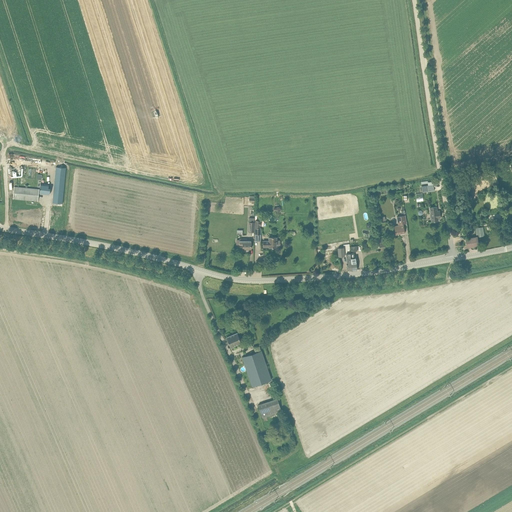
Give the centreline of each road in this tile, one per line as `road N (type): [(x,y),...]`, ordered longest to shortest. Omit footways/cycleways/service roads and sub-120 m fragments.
road 1 (unclassified): [(453,259),(370,275),(247,281),(0,228)]
road 2 (unclassified): [(453,259),(414,0)]
road 3 (track): [(0,138),(136,172)]
